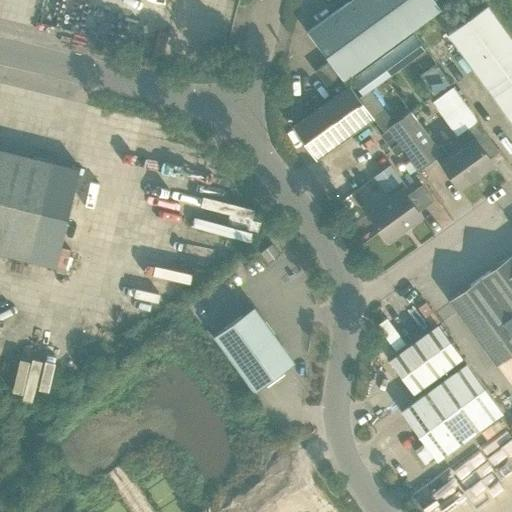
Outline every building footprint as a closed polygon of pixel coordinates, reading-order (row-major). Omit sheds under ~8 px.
[(351,0),(351,1),(309,32),(330,60),(317,70),(331,89),(344,80),(413,30),(442,9),(452,1),(453,0),(435,0),(351,0)] [(446,34),(485,84),(509,114),(511,118),(511,40),(486,7),(446,34)] [(436,64),(420,75),(437,99),(453,87),(436,64)] [(350,85),(293,127),(316,159),(373,118),(350,85)] [(450,156),(441,144),(438,147),(442,153),(437,158),(440,162),(460,190),(494,165),(488,157),(498,150),(453,87),(437,99),(433,101),(458,135),(457,141),(461,147),(450,156)] [(419,171),(437,158),(442,153),(438,147),(412,111),(388,128),(419,171)] [(386,129),(380,134),(386,141),(392,136),(386,129)] [(392,137),(386,141),(390,147),(397,143),(392,137)] [(397,143),(391,148),(396,155),(402,150),(397,143)] [(0,253),(29,261),(57,268),(81,169),(0,148),(0,253)] [(391,165),(374,177),(381,186),(388,180),(392,185),(401,179),(391,165)] [(402,190),(368,214),(388,242),(422,217),(402,190)] [(272,244),(260,252),(269,263),(280,255),(272,244)] [(511,256),(511,255),(480,277),(511,321),(511,256)] [(511,355),(511,321),(480,277),(449,300),(497,366),(511,355)] [(254,307),(214,336),(255,392),(295,363),(254,307)] [(438,325),(389,361),(413,393),(462,357),(438,325)] [(52,356),(60,360),(67,343),(58,340),(52,356)] [(16,368),(20,348),(10,345),(6,366),(16,368)] [(467,364),(402,411),(425,443),(415,451),(425,464),(435,457),(437,460),(502,413),(467,364)]
